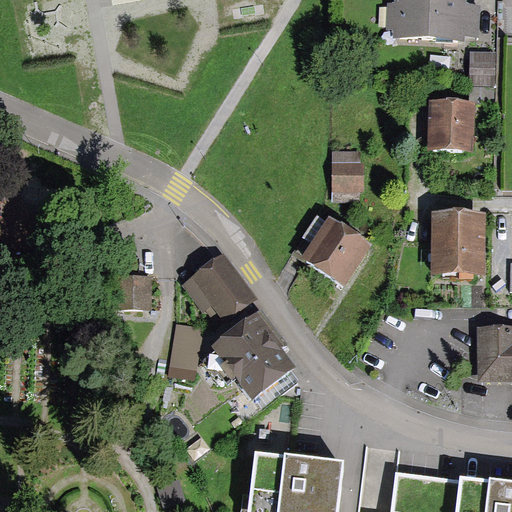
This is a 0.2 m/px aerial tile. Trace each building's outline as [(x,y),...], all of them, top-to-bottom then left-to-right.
[(393,34),(393,43),(465,45),(465,43),(490,43),(491,8),(467,7),(467,0),(452,0),(394,0),(394,6),(388,6),(387,34),(393,34)] [(470,54),(470,88),(496,89),(496,54),(470,54)] [(428,155),(474,157),(475,107),(430,105),(428,155)] [(330,172),(354,173),(354,159),(330,158),(330,172)] [(354,173),(330,172),(329,193),(361,194),(362,173),(354,173)] [(361,208),(361,194),(329,193),(329,207),(361,208)] [(486,281),(487,218),(432,218),(431,280),(486,281)] [(316,257),(334,232),(323,225),(306,250),(316,257)] [(307,271),(343,296),(370,258),(334,232),(316,257),(307,271)] [(214,266),(185,289),(215,328),(244,306),(214,266)] [(287,353),(260,316),(199,361),(223,395),(237,385),(251,405),(290,376),(278,360),(287,353)] [(511,333),(467,334),(467,372),(511,371),(511,333)] [(284,454),(255,451),(247,511),(337,511),(344,459),(284,452),(284,454)] [(460,481),(396,473),(391,511),(511,511),(511,479),(489,477),(489,479),(461,476),(460,481)]
